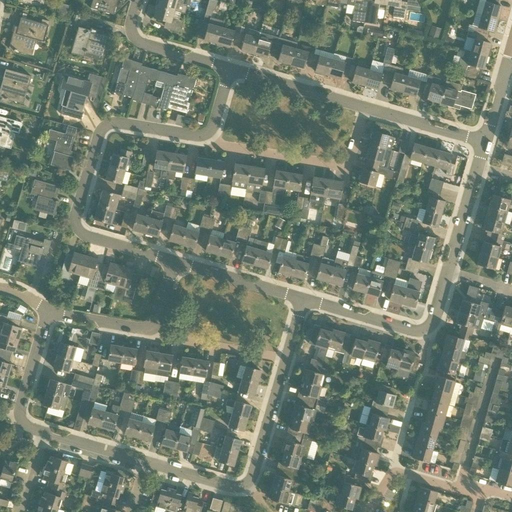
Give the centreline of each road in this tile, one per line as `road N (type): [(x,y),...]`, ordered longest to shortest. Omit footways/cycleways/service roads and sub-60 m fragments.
road 1 (residential): [(179,264),(82,235),(75,215),(105,126),(205,134)]
road 2 (residential): [(205,134),(219,147),(345,171),(363,109)]
road 3 (residential): [(229,70),(132,37),(137,0)]
road 4 (residential): [(363,109),(229,70)]
road 5 (residential): [(149,330),(285,361)]
road 6 (residential): [(44,434),(23,424),(20,407),(50,315)]
road 7 (residential): [(285,361),(244,487)]
road 8 (residential): [(458,488),(493,362)]
road 9 (residential): [(304,300),(179,264)]
road 10 (residential): [(485,142),(363,109)]
road 11 (residential): [(423,329),(304,300)]
